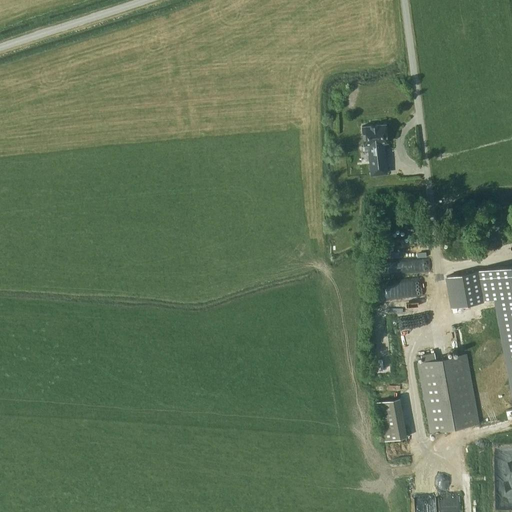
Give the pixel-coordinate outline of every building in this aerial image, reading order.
[(367,144),(370,175),(387,173),(384,142),(388,142),(386,123),(361,125),(363,144),(367,144)] [(511,263),(448,275),(453,304),(482,299),(482,300),(498,298),(511,373),(511,263)] [(422,361),(417,362),(429,432),(478,423),(464,341),(458,342),(460,354),(435,358),(422,361)] [(434,352),(421,354),(422,361),(435,358),(434,352)] [(406,437),(399,397),(375,402),(382,441),(406,437)] [(438,469),(431,471),(437,489),(445,487),(438,469)]
